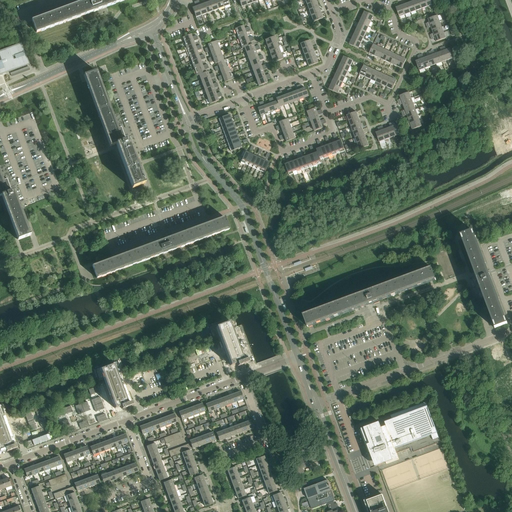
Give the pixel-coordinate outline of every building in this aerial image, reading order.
[(89,0),(35,20),(32,21),(36,33),(93,12),(106,7),(124,0),(89,0)] [(214,0),(213,0),(209,2),(213,11),(218,9),(214,0)] [(214,0),(218,9),(224,7),(221,0),(214,0)] [(416,11),(422,9),(418,0),(417,0),(413,2),(416,11)] [(424,0),(418,0),(422,9),(428,7),(424,0)] [(209,2),(204,4),(207,13),(213,11),(209,2)] [(307,5),(309,10),(318,7),(316,2),(307,5)] [(413,2),(407,4),(411,13),(416,11),(413,2)] [(204,4),(198,6),(201,15),(207,13),(204,4)] [(407,4),(402,6),(405,15),(411,13),(407,4)] [(196,17),(201,15),(198,6),(192,8),(196,17)] [(399,17),(405,15),(402,6),(396,8),(399,17)] [(309,10),(311,16),(320,13),(318,7),(309,10)] [(365,12),(362,17),(371,22),(374,16),(365,12)] [(322,19),(320,13),(311,16),(313,22),(322,19)] [(426,24),(427,26),(440,21),(438,16),(428,19),(429,23),(426,24)] [(362,17),(360,23),(369,27),(371,22),(362,17)] [(442,27),(440,21),(427,26),(428,29),(431,27),(432,31),(442,27)] [(360,23),(357,28),(366,32),(369,27),(360,23)] [(245,31),(250,29),(249,27),(245,29),(243,26),(235,29),(237,34),(245,31)] [(430,35),(431,37),(444,33),(442,27),(432,31),(434,34),(430,35)] [(357,28),(355,34),(364,38),(366,32),(357,28)] [(237,34),(239,39),(247,36),(246,33),(250,31),(250,29),(245,31),(237,34)] [(446,38),(444,33),(431,37),(432,40),(435,39),(437,42),(446,38)] [(197,38),(196,36),(192,37),(191,34),(183,37),(185,42),(193,39),(197,38)] [(355,34),(352,39),(361,43),(364,38),(355,34)] [(265,40),(267,46),(276,42),(274,37),(265,40)] [(185,42),(187,47),(195,44),(194,42),(198,40),(197,38),(193,39),(185,42)] [(254,41),(253,39),(249,40),(241,43),(242,48),(244,48),(250,45),(249,42),(254,41)] [(359,49),(361,43),(352,39),(350,45),(359,49)] [(302,50),(312,46),(309,40),(300,44),(302,50)] [(205,49),(205,51),(210,49),(218,46),(216,41),(208,44),(209,47),(205,49)] [(267,46),(269,51),(279,48),(276,42),(267,46)] [(250,45),(244,48),(246,53),(255,49),(259,48),(258,46),(254,47),(253,44),(250,45)] [(0,74),(2,73),(3,74),(5,73),(5,72),(27,64),(28,64),(25,57),(27,56),(26,52),(24,53),(21,45),(0,52),(0,74)] [(369,54),(375,56),(379,47),(373,45),(369,54)] [(314,52),(312,46),(302,50),(304,55),(314,52)] [(445,46),(443,47),(447,60),(453,58),(450,49),(446,50),(445,46)] [(188,52),(190,57),(198,54),(197,51),(201,49),(201,47),(196,49),(188,52)] [(385,50),(379,47),(375,56),(380,59),(385,50)] [(438,53),(442,62),(447,60),(443,47),(440,48),(442,52),(438,53)] [(255,49),(246,53),(248,57),(256,54),(255,51),(260,50),(259,48),(255,49)] [(269,51),(271,57),(281,54),(279,48),(269,51)] [(390,52),(385,50),(380,59),(386,61),(390,52)] [(208,59),(209,61),(213,59),(222,56),(220,51),(212,54),(213,57),(208,59)] [(434,51),(431,52),(436,64),(442,62),(438,53),(435,54),(434,51)] [(304,55),(306,61),(316,57),(314,52),(304,55)] [(395,55),(390,52),(386,61),(391,64),(395,55)] [(430,56),(427,57),(430,67),(436,64),(431,52),(429,53),(430,56)] [(283,59),(281,54),(271,57),(273,63),(283,59)] [(391,64),(397,66),(401,57),(395,55),(391,64)] [(423,55),(420,56),(425,69),(430,67),(427,57),(424,58),(423,55)] [(215,64),(218,63),(224,61),(222,56),(213,59),(209,61),(210,63),(214,61),(215,64)] [(419,71),(425,69),(420,56),(418,57),(419,60),(416,61),(419,71)] [(192,62),(194,66),(202,63),(201,61),(205,59),(204,57),(200,59),(192,62)] [(258,59),(250,62),(251,67),(260,64),(259,61),(263,59),(263,57),(258,59)] [(318,63),(316,57),(306,61),(308,67),(318,63)] [(344,57),(342,62),(351,66),(353,61),(344,57)] [(406,60),(401,57),(397,66),(402,69),(406,60)] [(214,68),(215,70),(219,68),(228,65),(226,60),(224,61),(218,63),(219,66),(214,68)] [(348,72),(351,66),(342,62),(339,68),(348,72)] [(261,67),(260,64),(251,67),(253,72),(262,69),(266,67),(265,65),(261,67)] [(203,68),(195,71),(197,76),(199,75),(205,73),(204,70),(209,68),(208,66),(203,68)] [(360,75),(365,77),(369,68),(364,66),(360,75)] [(11,73),(12,76),(30,70),(30,67),(26,68),(11,73)] [(262,69),(253,72),(255,76),(263,73),(262,71),(267,69),(266,67),(262,69)] [(346,77),(348,72),(339,68),(337,73),(346,77)] [(365,77),(371,80),(375,71),(369,68),(365,77)] [(218,77),(218,79),(223,77),(231,75),(229,70),(221,73),(222,76),(218,77)] [(371,80),(376,82),(380,73),(375,71),(371,80)] [(144,184),(144,183),(128,140),(128,139),(125,141),(120,128),(122,127),(121,127),(117,129),(116,125),(97,76),(96,73),(96,72),(84,76),(85,77),(110,146),(116,144),(116,145),(133,188),(144,184)] [(199,75),(201,80),(210,77),(214,75),(213,73),(209,75),(208,72),(205,73),(199,75)] [(343,83),(346,77),(337,73),(334,78),(343,83)] [(376,82),(382,85),(386,76),(380,73),(376,82)] [(210,77),(201,80),(203,85),(211,82),(210,79),(215,77),(214,75),(210,77)] [(270,78),(270,76),(265,78),(257,81),(259,86),(267,83),(266,80),(270,78)] [(382,85),(387,87),(391,78),(386,76),(382,85)] [(334,78),(332,84),(341,88),(343,83),(334,78)] [(397,81),(391,78),(387,87),(392,90),(397,81)] [(338,94),(341,88),(332,84),(329,90),(338,94)] [(205,89),(206,94),(215,91),(214,88),(218,87),(218,85),(213,86),(205,89)] [(302,89),(300,85),(298,85),(303,99),(308,97),(305,88),(302,89)] [(294,102),(298,100),(295,92),(292,93),(291,88),(289,89),(294,102)] [(284,106),(289,104),(286,95),(283,96),(281,92),(279,93),(284,106)] [(399,103),(411,98),(409,92),(400,96),(401,99),(398,100),(399,103)] [(276,99),(277,102),(277,101),(279,107),(280,107),(284,106),(279,93),(277,93),(279,98),(276,99)] [(222,96),(221,94),(217,96),(208,99),(210,104),(218,101),(217,98),(222,96)] [(277,101),(277,102),(274,103),(272,98),(270,99),(275,111),(280,110),(280,107),(279,107),(277,101)] [(403,104),(404,107),(413,104),(415,103),(415,102),(414,98),(413,98),(411,98),(399,103),(399,105),(403,104)] [(261,117),(266,115),(261,102),(259,103),(261,108),(258,109),(261,117)] [(261,102),(266,115),(270,113),(267,105),(265,106),(263,102),(261,102)] [(403,114),(415,109),(413,104),(404,107),(405,110),(402,112),(403,114)] [(407,115),(408,119),(417,115),(415,109),(403,114),(404,117),(407,115)] [(323,114),(322,112),(309,117),(311,121),(319,118),(318,116),(323,114)] [(347,115),(349,121),(358,118),(356,112),(347,115)] [(33,113),(7,122),(9,126),(35,117),(33,113)] [(219,119),(220,123),(231,119),(230,115),(219,119)] [(407,125),(420,121),(417,115),(408,119),(409,122),(406,123),(407,125)] [(349,121),(351,127),(360,123),(358,118),(349,121)] [(220,123),(222,127),(233,123),(231,119),(220,123)] [(276,129),(289,124),(287,119),(279,122),(280,125),(276,127),(276,129)] [(422,126),(420,121),(407,125),(408,128),(411,127),(412,130),(422,126)] [(326,123),(326,122),(313,126),(315,131),(323,128),(322,125),(326,123)] [(391,123),(396,136),(402,134),(399,124),(395,126),(394,122),(391,123)] [(222,127),(223,131),(234,127),(233,123),(222,127)] [(351,127),(353,132),(362,129),(360,123),(351,127)] [(391,138),(396,136),(391,123),(389,124),(390,127),(387,128),(391,138)] [(380,127),(385,140),(391,138),(387,128),(384,130),(383,126),(380,127)] [(223,131),(225,135),(235,131),(234,127),(223,131)] [(379,142),(385,140),(380,127),(378,128),(379,132),(376,133),(379,142)] [(293,134),(291,129),(283,132),(283,135),(279,136),(280,139),(293,134)] [(353,132),(355,138),(364,135),(362,129),(353,132)] [(225,135),(226,139),(237,135),(235,131),(225,135)] [(295,139),(293,134),(280,139),(281,141),(285,139),(286,142),(295,139)] [(226,139),(228,143),(238,139),(237,135),(226,139)] [(355,138),(357,144),(366,140),(364,135),(355,138)] [(228,143),(229,147),(240,143),(238,139),(228,143)] [(341,140),(337,142),(341,153),(345,151),(341,140)] [(369,146),(366,140),(357,144),(359,149),(369,146)] [(337,154),(341,153),(337,142),(333,143),(337,154)] [(241,147),(240,143),(229,147),(231,151),(241,147)] [(333,143),(329,145),(333,156),(337,154),(333,143)] [(329,157),(333,156),(329,145),(325,146),(329,157)] [(325,159),(329,157),(325,146),(321,148),(325,159)] [(321,160),(325,159),(321,148),(316,149),(318,153),(318,152),(321,160)] [(241,162),(245,164),(250,153),(245,151),(241,162)] [(318,153),(314,154),(318,165),(322,163),(321,160),(318,152),(318,153)] [(249,166),(254,155),(250,153),(245,164),(249,166)] [(318,165),(314,154),(310,155),(314,166),(318,165)] [(249,166),(253,168),(258,157),(254,155),(249,166)] [(258,157),(253,168),(257,169),(262,159),(258,157)] [(306,169),(310,168),(306,157),(302,158),(306,169)] [(302,171),(306,169),(302,158),(298,160),(302,171)] [(257,169),(261,171),(265,161),(262,159),(257,169)] [(270,162),(265,161),(261,171),(265,173),(270,162)] [(294,174),(298,172),(294,161),(290,163),(294,174)] [(290,175),(294,174),(290,163),(286,164),(290,175)] [(0,196),(2,196),(19,240),(30,236),(14,192),(14,191),(11,192),(6,180),(7,179),(3,180),(0,173),(0,196)] [(228,229),(224,217),(92,266),(97,278),(228,229)] [(495,328),(507,323),(473,231),(461,236),(476,276),(475,276),(475,275),(474,275),(475,276),(474,276),(477,280),(495,328)] [(399,294),(401,293),(430,282),(433,281),(436,280),(431,268),(304,316),(308,327),(313,325),(354,310),(374,303),(379,303),(380,302),(379,302),(378,301),(382,300),(399,294)] [(237,367),(240,366),(240,367),(244,366),(244,364),(246,363),(248,363),(247,359),(243,360),(229,322),(216,327),(230,366),(236,364),(237,367)] [(122,409),(124,408),(125,410),(129,409),(128,407),(133,405),(132,402),(128,403),(114,365),(101,370),(115,409),(121,406),(122,409)] [(240,392),(235,394),(238,402),(243,400),(240,392)] [(235,394),(229,396),(232,404),(238,402),(235,394)] [(226,406),(232,404),(229,396),(223,398),(226,406)] [(220,408),(226,406),(223,398),(217,400),(220,408)] [(215,410),(220,408),(217,400),(212,402),(215,410)] [(212,402),(206,404),(209,412),(215,410),(212,402)] [(392,419),(385,422),(386,426),(396,454),(412,448),(414,452),(441,442),(426,402),(390,415),(392,419)] [(196,406),(199,414),(205,412),(202,403),(196,406)] [(191,408),(194,416),(199,414),(196,406),(191,408)] [(191,408),(185,410),(188,418),(194,416),(191,408)] [(182,420),(188,418),(185,410),(179,412),(182,420)] [(7,452),(9,451),(9,453),(13,451),(13,450),(15,449),(17,448),(15,442),(11,443),(0,412),(0,451),(6,449),(7,452)] [(174,414),(169,416),(171,424),(177,422),(174,414)] [(166,426),(171,424),(169,416),(163,418),(166,426)] [(160,428),(166,426),(163,418),(157,420),(160,428)] [(154,430),(160,428),(157,420),(151,422),(154,430)] [(245,422),(248,430),(254,428),(251,420),(245,422)] [(148,433),(154,430),(151,422),(145,425),(148,433)] [(242,433),(248,430),(245,422),(239,425),(242,433)] [(361,431),(369,452),(366,454),(372,468),(378,466),(393,460),(379,423),(362,430),(361,431)] [(143,435),(148,433),(145,425),(140,427),(143,435)] [(237,435),(242,433),(239,425),(234,427),(237,435)] [(231,437),(237,435),(234,427),(228,429),(231,437)] [(225,439),(231,437),(228,429),(222,431),(225,439)] [(225,439),(222,431),(216,433),(219,441),(225,439)] [(210,443),(216,440),(213,432),(207,434),(210,443)] [(125,434),(119,436),(122,444),(128,442),(125,434)] [(204,445),(210,443),(207,434),(201,437),(204,445)] [(116,447),(122,444),(119,436),(113,439),(116,447)] [(198,447),(204,445),(201,437),(195,439),(198,447)] [(113,439),(108,441),(111,449),(116,447),(113,439)] [(193,449),(198,447),(195,439),(190,441),(190,443),(193,449)] [(105,451),(111,449),(108,441),(102,443),(105,451)] [(102,443),(96,445),(99,453),(105,451),(102,443)] [(147,446),(149,452),(157,449),(155,443),(147,446)] [(96,445),(90,447),(93,455),(99,453),(96,445)] [(81,448),(84,457),(90,454),(87,446),(81,448)] [(75,451),(78,459),(84,457),(81,448),(75,451)] [(149,452),(151,458),(159,455),(157,449),(149,452)] [(182,453),(184,459),(192,456),(190,450),(189,450),(185,452),(182,453)] [(75,451),(70,453),(72,461),(78,459),(75,451)] [(67,463),(72,461),(70,453),(64,455),(67,463)] [(151,458),(153,464),(161,461),(159,455),(151,458)] [(194,461),(192,456),(184,459),(186,464),(194,461)] [(256,459),(258,465),(266,462),(264,456),(256,459)] [(306,456),(294,461),(295,463),(290,464),(295,476),(300,474),(298,469),(309,465),(309,464),(306,456)] [(59,457),(53,459),(56,467),(62,465),(59,457)] [(47,461),(50,469),(56,467),(53,459),(47,461)] [(47,461),(42,463),(45,471),(50,469),(47,461)] [(153,464),(155,469),(163,466),(161,461),(153,464)] [(196,467),(194,461),(186,464),(188,470),(196,467)] [(268,468),(266,462),(258,465),(260,471),(268,468)] [(42,463),(36,465),(39,473),(45,471),(42,463)] [(130,465),(133,473),(139,471),(136,463),(130,465)] [(30,467),(33,475),(39,473),(36,465),(30,467)] [(130,465),(124,467),(127,475),(133,473),(130,465)] [(155,469),(158,475),(166,472),(163,466),(155,469)] [(33,475),(30,467),(24,469),(27,477),(33,475)] [(118,470),(121,477),(127,475),(124,467),(118,470)] [(196,467),(188,470),(190,476),(198,473),(196,467)] [(227,470),(229,476),(237,473),(235,467),(227,470)] [(260,471),(262,476),(270,474),(268,468),(260,471)] [(118,470),(113,472),(116,480),(121,477),(118,470)] [(107,474),(110,482),(116,480),(113,472),(107,474)] [(168,478),(166,472),(158,475),(160,481),(168,478)] [(229,476),(232,481),(240,478),(237,473),(229,476)] [(110,482),(107,474),(101,476),(104,484),(110,482)] [(272,479),(270,474),(262,476),(264,482),(272,479)] [(95,485),(101,483),(98,475),(92,477),(95,485)] [(197,484),(205,481),(202,475),(194,478),(197,484)] [(89,487),(95,485),(92,477),(86,479),(89,487)] [(8,478),(3,480),(6,488),(11,486),(8,478)] [(242,484),(240,478),(232,481),(234,487),(242,484)] [(83,490),(89,487),(86,479),(80,481),(83,490)] [(275,485),(272,479),(264,482),(267,488),(275,485)] [(164,483),(166,488),(174,486),(172,480),(164,483)] [(328,480),(305,488),(304,489),(312,509),(327,503),(330,511),(327,511),(339,511),(338,510),(335,511),(334,508),(337,507),(336,504),(332,505),(331,502),(335,501),(328,480)] [(74,484),(75,486),(77,492),(83,490),(80,481),(74,484)] [(207,486),(205,481),(197,484),(199,489),(207,486)] [(234,487),(236,493),(244,490),(242,484),(234,487)] [(277,491),(275,485),(267,488),(269,494),(277,491)] [(32,489),(34,495),(42,492),(39,486),(32,489)] [(166,488),(168,494),(176,491),(174,486),(166,488)] [(209,492),(207,486),(199,489),(201,495),(209,492)] [(246,496),(244,490),(236,493),(238,499),(246,496)] [(168,494),(170,500),(178,497),(176,491),(168,494)] [(34,495),(36,501),(44,498),(42,492),(34,495)] [(211,498),(209,492),(201,495),(203,501),(211,498)] [(73,493),(69,495),(67,496),(69,501),(77,499),(75,493),(73,493)] [(273,496),(275,501),(283,498),(281,493),(273,496)] [(388,511),(383,495),(367,501),(371,511),(388,511)] [(170,500),(172,506),(180,503),(178,497),(170,500)] [(242,500),(244,506),(252,503),(250,497),(242,500)] [(36,501),(38,506),(46,503),(44,498),(36,501)] [(213,504),(211,498),(203,501),(205,507),(213,504)] [(275,501),(277,507),(285,504),(283,498),(275,501)] [(79,504),(77,499),(69,501),(71,507),(79,504)] [(143,508),(151,505),(149,499),(141,502),(143,508)] [(38,506),(40,511),(48,509),(46,503),(38,506)] [(172,506),(174,511),(182,508),(180,503),(172,506)] [(244,506),(246,511),(254,509),(252,503),(244,506)]
